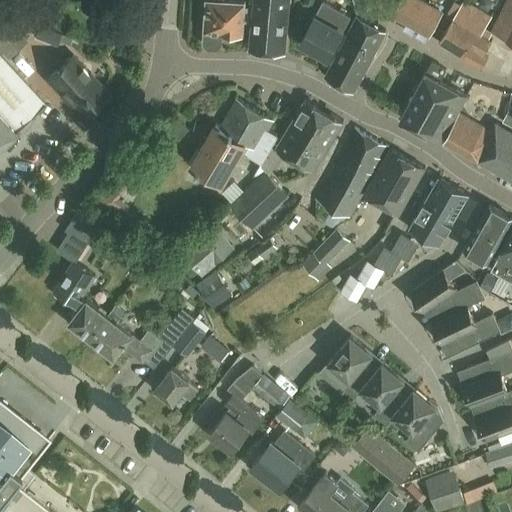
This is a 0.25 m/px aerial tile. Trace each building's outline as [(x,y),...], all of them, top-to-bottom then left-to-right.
[(241,31),(243,0),(205,0),(202,42),(206,46),(215,46),(219,42),(220,30),(241,31)] [(254,0),(250,49),(285,52),(288,0),(254,0)] [(322,0),(321,0),(313,16),(310,14),(305,23),(307,25),(299,41),(327,57),(350,16),(322,0)] [(354,0),(359,15),(364,18),(368,10),(364,0),(354,0)] [(429,34),(441,11),(420,0),(398,0),(391,14),(429,34)] [(511,41),(511,0),(506,0),(491,31),(511,41)] [(462,1),(452,16),(480,33),(490,17),(462,1)] [(352,90),(384,29),(356,14),(323,73),(352,90)] [(482,52),(490,39),(480,33),(452,16),(437,39),(462,54),(468,44),(482,52)] [(0,49),(8,58),(27,40),(11,24),(3,33),(0,29),(0,49)] [(480,67),(486,57),(467,46),(461,57),(480,67)] [(14,131),(45,103),(0,55),(0,145),(15,132),(14,131)] [(107,101),(104,97),(108,93),(73,55),(47,78),(83,116),(87,112),(91,116),(107,101)] [(431,108),(445,82),(438,79),(444,68),(430,61),(399,116),(417,126),(428,107),(431,108)] [(428,107),(417,126),(441,139),(466,94),(445,82),(431,108),(428,107)] [(314,170),(343,120),(306,98),(276,148),(314,170)] [(262,163),(279,133),(269,127),(273,119),(236,99),(220,128),(215,125),(193,164),(197,167),(196,169),(198,170),(200,168),(222,181),(240,151),(262,163)] [(511,178),(511,131),(495,122),(490,130),(457,112),(442,140),(511,178)] [(511,115),(507,112),(502,121),(511,126),(511,115)] [(349,216),(390,146),(355,126),(315,197),(349,216)] [(400,213),(426,166),(391,147),(365,194),(400,213)] [(289,194),(266,169),(230,203),(252,228),(289,194)] [(417,214),(409,227),(424,236),(454,184),(439,175),(417,214)] [(440,245),(470,193),(455,185),(454,184),(424,236),(440,245)] [(511,216),(490,204),(490,205),(465,249),(488,261),(511,219),(511,216)] [(83,239),(96,248),(107,231),(94,223),(83,239)] [(203,273),(234,247),(215,225),(184,251),(203,273)] [(338,228),(303,264),(320,280),(332,267),(329,263),(351,240),(338,228)] [(419,242),(402,232),(392,249),(385,245),(375,263),(368,258),(358,276),(351,272),(340,290),(358,301),(368,283),(375,287),(385,270),(392,274),(402,256),(409,260),(419,242)] [(511,232),(491,269),(511,280),(511,232)] [(263,258),(278,247),(271,237),(256,247),(263,258)] [(89,337),(107,315),(108,314),(98,306),(87,298),(86,300),(81,296),(95,275),(74,261),(54,291),(75,305),(76,304),(80,307),(69,322),(89,337)] [(464,308),(486,297),(477,280),(457,290),(444,270),(412,291),(425,311),(433,305),(439,318),(440,319),(464,307),(464,308)] [(498,278),(487,272),(480,285),(490,293),(498,278)] [(195,282),(185,294),(201,308),(211,296),(195,282)] [(143,362),(152,350),(160,340),(149,331),(141,341),(120,324),(128,314),(115,304),(108,314),(107,315),(89,337),(93,340),(94,343),(99,347),(102,348),(114,357),(123,347),(143,362)] [(472,323),(464,308),(464,307),(440,319),(439,318),(433,321),(443,343),(452,339),(457,350),(456,351),(457,352),(501,330),(497,320),(493,313),(472,323)] [(182,308),(164,331),(166,332),(177,340),(192,320),(195,317),(182,308)] [(511,312),(497,320),(501,330),(503,334),(511,329),(511,312)] [(177,340),(173,345),(187,355),(206,331),(192,320),(177,340)] [(228,362),(237,350),(215,333),(206,345),(228,362)] [(351,336),(329,362),(321,372),(342,389),(343,387),(355,398),(362,389),(377,370),(367,361),(373,353),(351,336)] [(473,406),(482,402),(481,401),(509,390),(502,374),(511,370),(511,344),(510,339),(488,350),(491,358),(467,367),(468,369),(469,368),(474,380),(464,383),(473,406)] [(383,362),(377,370),(362,389),(381,405),(375,414),(387,424),(394,416),(394,415),(406,400),(395,391),(405,380),(383,362)] [(248,394),(254,386),(280,408),(290,397),(290,396),(253,365),(237,378),(234,382),(248,394)] [(189,401),(198,389),(189,382),(189,381),(172,367),(155,389),(173,403),(180,394),(189,401)] [(394,415),(394,416),(414,432),(407,440),(419,450),(442,422),(441,421),(441,422),(430,414),(437,406),(415,388),(406,400),(394,415)] [(511,389),(509,390),(481,401),(482,402),(487,414),(478,418),(486,440),(511,429),(511,389)] [(232,450),(248,430),(252,433),(264,418),(246,404),(232,393),(224,403),(231,408),(227,412),(226,411),(210,432),(232,450)] [(296,429),(309,412),(290,397),(276,413),(296,429)] [(54,511),(23,488),(32,477),(31,476),(30,477),(23,472),(48,440),(47,439),(38,451),(0,420),(0,511),(54,511)] [(303,468),(313,455),(300,444),(300,443),(284,430),(274,443),(271,441),(251,465),(280,488),(299,465),(303,468)] [(399,483),(414,465),(383,439),(368,457),(399,483)] [(511,444),(486,453),(491,469),(511,461),(511,444)] [(428,479),(438,510),(465,501),(455,471),(428,479)] [(300,503),(310,511),(360,511),(368,503),(352,490),(353,488),(340,478),(337,481),(325,472),(300,503)] [(498,479),(468,491),(472,502),(502,490),(498,479)] [(396,511),(398,509),(385,498),(373,511),(396,511)]
